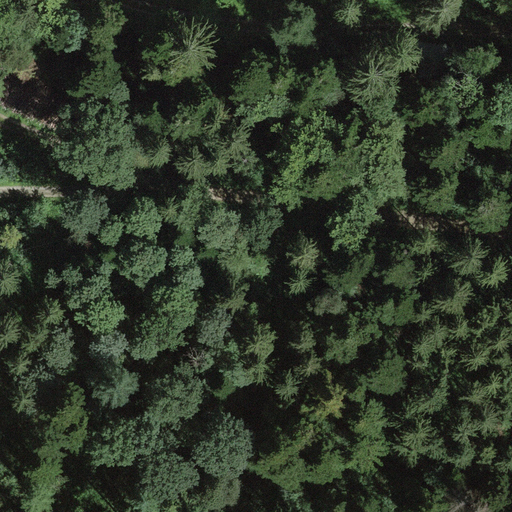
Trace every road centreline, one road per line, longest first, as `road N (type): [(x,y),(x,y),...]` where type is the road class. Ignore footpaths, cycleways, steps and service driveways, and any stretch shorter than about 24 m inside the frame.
road 1 (track): [(0,195),(237,190),(511,236)]
road 2 (track): [(511,31),(392,29),(108,0)]
road 3 (track): [(0,128),(126,192)]
